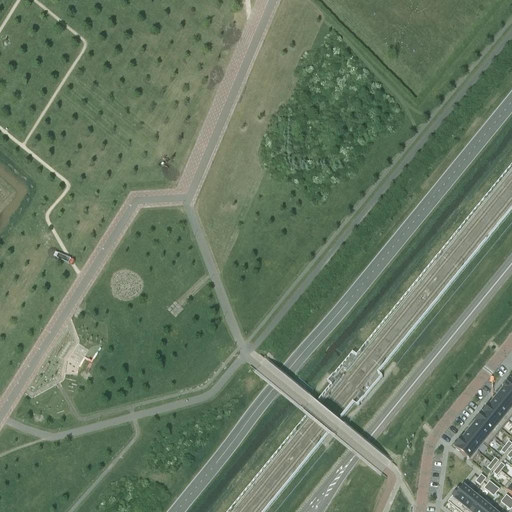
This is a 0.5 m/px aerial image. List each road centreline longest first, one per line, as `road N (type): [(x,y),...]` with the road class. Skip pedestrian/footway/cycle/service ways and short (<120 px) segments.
road 1 (secondary): [(511,262),(310,511)]
road 2 (residential): [(417,511),(433,435),(511,340)]
